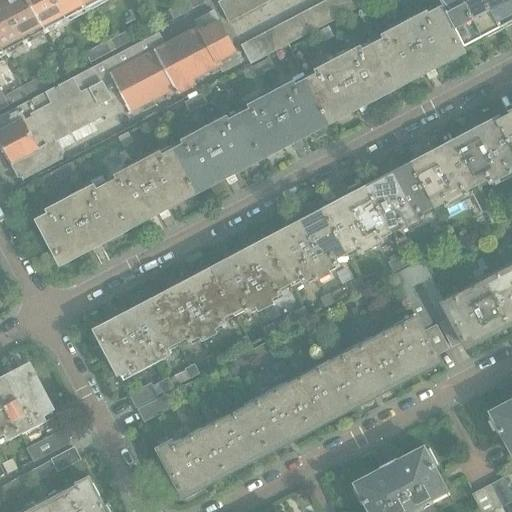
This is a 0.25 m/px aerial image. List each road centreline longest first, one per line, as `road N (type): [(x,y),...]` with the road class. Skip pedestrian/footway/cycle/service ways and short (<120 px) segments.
road 1 (residential): [(511,75),(43,315)]
road 2 (residential): [(227,511),(511,365)]
road 3 (residential): [(151,511),(43,315)]
